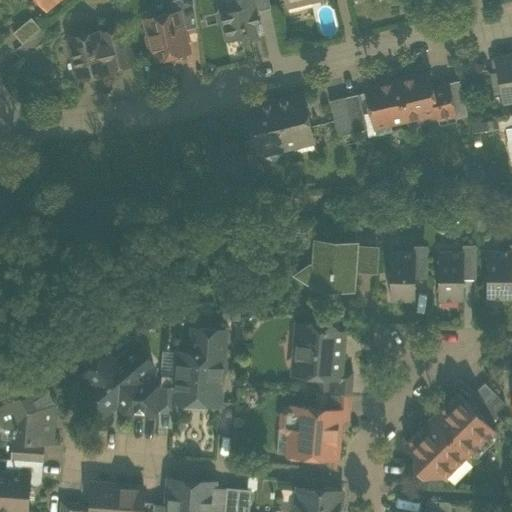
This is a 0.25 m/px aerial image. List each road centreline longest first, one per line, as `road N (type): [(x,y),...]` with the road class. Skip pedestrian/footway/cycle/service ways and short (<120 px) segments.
road 1 (residential): [(0,121),(105,122),(354,53),(511,21)]
road 2 (residential): [(70,452),(371,476)]
road 3 (residential): [(511,345),(442,348),(398,380),(371,476)]
